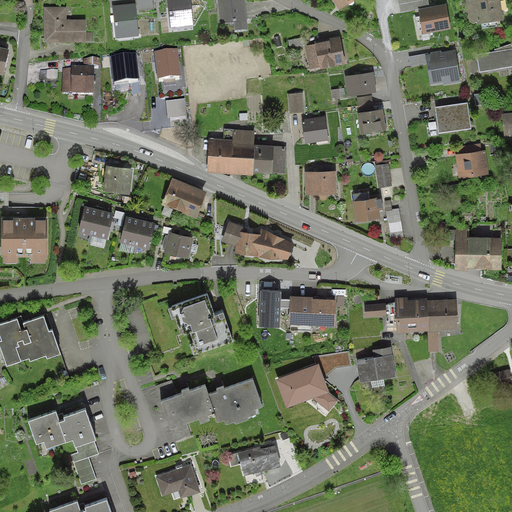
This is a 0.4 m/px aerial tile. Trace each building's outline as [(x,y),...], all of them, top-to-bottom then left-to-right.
[(140,0),(140,11),(157,11),(156,0),(140,0)] [(188,0),(166,0),(170,26),(170,24),(190,22),(191,24),(188,0)] [(234,28),(245,27),(242,0),(217,0),(219,22),(234,20),(234,28)] [(401,0),(403,12),(432,8),(430,0),(401,0)] [(491,0),(479,2),(478,0),(466,0),(468,14),(477,13),(478,23),(499,19),(496,0),(491,0)] [(133,6),(112,8),(115,37),(115,35),(136,33),(136,35),(133,6)] [(446,8),(420,13),(424,34),(450,30),(446,8)] [(44,9),(44,40),(84,40),(84,21),(61,21),(61,17),(63,17),(63,9),(44,9)] [(305,45),(303,38),(288,40),(289,47),(305,45)] [(306,69),(342,61),(338,40),(323,43),(322,40),(317,41),(317,44),(306,46),(307,51),(303,52),(306,69)] [(493,49),(494,52),(476,55),(479,71),(511,65),(511,48),(511,49),(510,43),(493,49)] [(455,53),(427,58),(432,84),(460,79),(455,53)] [(177,55),(156,58),(159,84),(180,81),(177,55)] [(138,60),(112,63),(115,88),(140,85),(138,60)] [(62,94),(91,95),(92,74),(72,74),(72,71),(63,71),(62,94)] [(372,91),(370,73),(346,77),(349,95),(372,91)] [(342,88),(326,91),(327,101),(332,100),(331,98),(343,96),(342,88)] [(287,95),(289,112),(302,111),(300,94),(287,95)] [(482,104),(481,94),(474,95),(475,105),(482,104)] [(369,97),(356,99),(357,105),(370,104),(369,97)] [(357,105),(358,113),(371,111),(370,104),(357,105)] [(189,105),(169,105),(169,124),(189,123),(189,105)] [(435,109),(438,129),(468,124),(465,105),(435,109)] [(361,133),(383,129),(379,110),(371,111),(358,113),(358,114),(361,133)] [(511,114),(502,115),(504,133),(511,132),(511,114)] [(301,121),(304,141),(326,138),(324,118),(301,121)] [(233,130),(233,129),(223,128),(223,139),(225,139),(224,144),(209,143),(209,139),(207,171),(208,171),(209,168),(251,170),(252,146),(253,132),(233,130)] [(282,172),(283,148),(252,146),(251,170),(282,172)] [(480,152),(456,156),(459,176),(485,172),(482,152),(480,152)] [(389,185),(386,165),(376,166),(379,186),(389,185)] [(108,169),(105,188),(125,190),(127,171),(108,169)] [(306,173),(306,192),(333,192),(332,172),(306,173)] [(164,202),(194,214),(202,195),(192,192),(193,189),(192,191),(185,189),(186,186),(181,183),(180,186),(171,183),(172,180),(164,202)] [(353,202),(356,220),(377,217),(376,209),(381,209),(379,198),(374,199),(366,200),(365,192),(352,194),(353,202)] [(95,206),(94,210),(84,207),(78,230),(92,234),(98,207),(95,206)] [(100,211),(101,208),(98,207),(92,234),(105,237),(111,214),(100,211)] [(401,236),(397,209),(384,210),(389,238),(401,236)] [(123,213),(119,212),(114,211),(113,217),(122,219),(123,213)] [(125,218),(120,241),(133,244),(140,217),(137,216),(136,220),(125,218)] [(143,218),(140,217),(133,244),(147,247),(153,224),(142,222),(143,218)] [(19,220),(2,220),(2,254),(44,254),(44,220),(27,220),(27,218),(19,218),(19,220)] [(228,223),(222,240),(236,245),(235,251),(255,254),(258,235),(244,233),(245,229),(228,223)] [(455,268),(455,265),(498,266),(499,242),(467,241),(467,230),(455,230),(454,268),(455,268)] [(272,236),(260,231),(258,235),(255,254),(270,256),(285,257),(291,244),(278,239),(276,235),(272,236)] [(164,251),(186,257),(190,239),(169,233),(168,236),(165,235),(162,248),(165,249),(164,251)] [(196,352),(231,340),(221,311),(213,314),(206,293),(170,306),(166,292),(140,301),(158,354),(179,347),(175,336),(189,331),(192,341),(188,343),(192,353),(196,352)] [(279,327),(280,293),(262,292),(261,327),(279,327)] [(394,299),(394,302),(395,330),(395,331),(396,330),(397,331),(407,330),(407,327),(427,326),(426,305),(426,304),(396,305),(396,300),(403,299),(403,298),(394,299)] [(290,299),(289,322),(333,324),(333,301),(290,299)] [(433,301),(433,304),(426,305),(427,326),(428,350),(438,349),(436,325),(456,324),(455,303),(454,303),(454,300),(433,301)] [(364,316),(385,315),(385,331),(395,330),(394,302),(385,304),(364,306),(364,316)] [(0,338),(0,339),(0,349),(3,359),(17,355),(19,360),(28,357),(27,355),(34,353),(36,357),(41,355),(44,354),(44,352),(57,347),(45,313),(18,323),(16,317),(0,322),(0,338)] [(59,353),(57,347),(44,352),(44,354),(41,355),(50,383),(67,376),(59,353)] [(375,357),(356,359),(359,379),(369,377),(371,387),(383,386),(382,378),(393,377),(389,350),(374,352),(375,357)] [(354,363),(351,351),(319,359),(323,372),(354,363)] [(319,370),(285,383),(292,402),(315,394),(318,403),(330,399),(319,370)] [(490,375),(493,386),(509,382),(507,371),(490,375)] [(253,408),(261,405),(251,378),(223,388),(221,382),(220,382),(222,385),(215,388),(216,390),(207,394),(204,384),(188,390),(186,383),(185,383),(187,387),(180,389),(181,392),(175,394),(170,380),(154,386),(174,441),(190,435),(185,421),(211,412),(212,415),(213,414),(216,421),(223,418),(231,415),(233,420),(234,422),(235,422),(233,418),(245,414),(247,418),(246,416),(247,416),(245,410),(253,407),(253,408)] [(55,410),(27,420),(35,443),(51,437),(54,444),(71,438),(76,452),(69,455),(80,484),(95,479),(87,457),(98,454),(92,439),(95,438),(84,408),(62,415),(63,418),(58,420),(55,410)] [(258,471),(279,465),(273,446),(254,451),(254,449),(228,456),(238,453),(243,474),(258,470),(258,471)] [(189,465),(155,477),(162,495),(183,487),(186,495),(198,491),(189,465)] [(110,511),(105,497),(83,505),(84,508),(79,510),(76,500),(48,509),(48,511),(110,511)]
